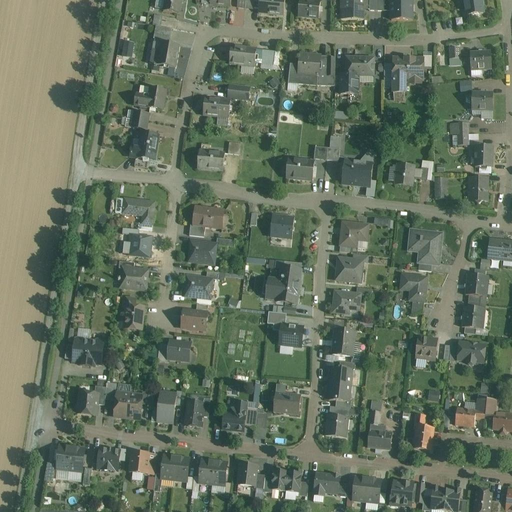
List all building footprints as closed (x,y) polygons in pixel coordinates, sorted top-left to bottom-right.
[(182,0),(166,0),(164,12),(180,14),(182,0)] [(245,0),(245,9),(253,9),(254,0),(245,0)] [(286,0),(260,0),(259,14),(284,16),(286,0)] [(321,2),(301,0),(299,18),(319,20),(321,2)] [(367,0),(342,0),(342,21),(364,21),(364,7),(368,7),(367,0)] [(377,0),(369,0),(370,12),(377,12),(377,0)] [(412,0),(391,0),(392,21),(412,21),(412,0)] [(481,0),(465,0),(467,16),(484,14),(483,6),(483,1),(482,1),(481,0)] [(179,21),(161,19),(159,29),(155,28),(153,39),(170,42),(172,30),(177,31),(179,21)] [(122,56),(132,58),(135,42),(125,40),(122,56)] [(180,46),(162,43),(159,66),(176,69),(180,46)] [(257,50),(232,47),(230,65),(255,68),(257,50)] [(450,48),(450,49),(450,60),(461,59),(461,48),(460,48),(450,48)] [(276,52),(263,51),(262,64),(274,66),(276,52)] [(484,53),(479,53),(471,54),(472,75),(479,75),(479,77),(482,76),(482,70),(492,70),(491,53),(484,53)] [(321,57),(301,55),(300,66),(299,79),(300,79),(299,85),(318,87),(321,57)] [(328,57),(321,57),(318,87),(335,87),(336,74),(327,73),(328,58),(328,57)] [(328,58),(327,73),(336,74),(336,59),(328,58)] [(374,59),(347,59),(346,76),(359,76),(374,77),(374,59)] [(424,60),(416,60),(406,60),(394,60),(394,78),(407,78),(407,80),(424,80),(424,60)] [(300,66),(291,65),(289,84),(299,85),(300,79),(299,79),(300,66)] [(346,76),(341,76),(341,95),(359,95),(359,76),(346,76)] [(460,81),(461,91),(473,91),(472,81),(460,81)] [(299,85),(289,84),(288,91),(298,92),(299,85)] [(244,88),(230,86),(229,99),(243,100),(244,88)] [(167,91),(151,89),(141,87),(140,95),(137,95),(135,106),(141,107),(148,108),(163,111),(167,91)] [(406,102),(405,93),(393,94),(394,102),(406,102)] [(485,94),(481,94),(473,94),(473,111),(493,111),(493,95),(485,94)] [(231,102),(206,99),(204,116),(229,119),(231,102)] [(150,114),(134,112),(133,119),(133,120),(149,123),(150,114)] [(149,123),(133,120),(132,128),(147,131),(149,123)] [(468,124),(457,125),(458,136),(469,135),(468,124)] [(159,137),(142,134),(140,148),(133,147),(131,158),(139,159),(149,161),(155,161),(159,137)] [(469,135),(458,136),(458,147),(469,147),(469,135)] [(242,145),(230,143),(229,155),(240,156),(242,145)] [(328,149),(316,148),(314,160),(327,161),(328,149)] [(493,149),(476,148),(475,168),(492,168),(492,161),(493,161),(493,156),(492,156),(493,149)] [(340,150),(328,149),(327,161),(339,162),(340,150)] [(225,155),(200,152),(198,169),(223,172),(225,155)] [(149,161),(139,159),(138,160),(136,160),(135,168),(148,170),(149,161)] [(315,163),(289,160),(287,179),(313,182),(315,163)] [(374,163),(345,160),(342,186),(371,189),(374,163)] [(434,164),(422,163),(421,171),(420,180),(420,181),(433,182),(434,164)] [(415,168),(398,166),(396,185),(412,187),(413,179),(420,180),(421,171),(414,170),(415,168)] [(488,181),(470,180),(469,202),(487,203),(488,181)] [(436,199),(446,199),(446,181),(436,181),(436,199)] [(156,203),(125,200),(124,215),(144,217),(143,225),(154,226),(156,203)] [(225,211),(196,208),(194,226),(206,228),(223,230),(225,211)] [(295,219),(274,217),(271,237),(292,240),(295,219)] [(143,225),(140,224),(139,231),(153,233),(154,226),(143,225)] [(369,227),(343,224),(341,247),(353,248),(357,248),(357,241),(367,242),(369,227)] [(206,228),(194,226),(191,225),(190,236),(205,238),(206,228)] [(442,235),(412,232),(410,248),(421,249),(420,263),(432,265),(438,265),(442,235)] [(138,236),(132,236),(129,256),(150,258),(153,238),(138,236)] [(236,242),(218,240),(217,245),(217,246),(235,248),(236,242)] [(511,243),(490,241),(488,259),(503,261),(503,262),(504,262),(504,261),(511,261),(511,243)] [(217,245),(192,243),(189,263),(204,265),(204,263),(215,264),(217,246),(217,245)] [(354,261),(339,260),(337,281),(361,284),(363,262),(354,261)] [(302,264),(289,263),(288,271),(301,272),(302,264)] [(432,265),(420,263),(419,271),(432,273),(432,265)] [(135,270),(123,269),(123,270),(122,280),(119,279),(118,282),(124,282),(123,289),(146,292),(149,271),(135,270)] [(301,272),(288,271),(285,270),(283,280),(280,279),(279,286),(269,284),(267,299),(277,301),(277,302),(297,305),(301,273),(301,272)] [(221,274),(208,272),(207,280),(213,280),(213,281),(220,281),(221,274)] [(428,278),(403,275),(401,291),(411,292),(410,302),(413,302),(424,304),(425,304),(428,278)] [(474,276),(468,275),(466,296),(487,298),(489,277),(486,277),(474,276)] [(207,280),(188,278),(186,297),(200,299),(200,297),(211,298),(213,281),(213,280),(207,280)] [(357,295),(335,293),(333,313),(344,315),(345,310),(359,311),(361,296),(357,295)] [(137,300),(124,299),(124,307),(128,307),(136,308),(137,300)] [(210,303),(198,302),(197,311),(208,312),(210,303)] [(424,304),(413,302),(412,314),(423,315),(424,304)] [(136,308),(128,307),(125,330),(142,332),(144,309),(136,308)] [(486,310),(465,308),(462,328),(483,330),(486,310)] [(208,314),(184,311),(182,329),(192,330),(193,332),(197,332),(199,331),(206,332),(208,314)] [(295,316),(285,314),(284,322),(295,324),(295,316)] [(283,327),(280,349),(301,351),(304,330),(283,327)] [(356,333),(336,330),(333,355),(353,358),(356,333)] [(84,341),(82,339),(79,338),(76,341),(75,347),(74,361),(74,363),(80,363),(80,366),(87,367),(90,342),(84,341)] [(96,343),(90,342),(87,367),(95,368),(95,365),(102,366),(103,351),(104,344),(102,341),(99,340),(96,343)] [(430,342),(418,341),(416,359),(436,361),(438,341),(431,340),(430,342)] [(191,344),(174,342),(171,345),(170,346),(169,361),(189,363),(191,344)] [(485,346),(464,344),(460,347),(460,348),(459,361),(460,362),(467,362),(467,363),(469,366),(473,367),(476,364),(476,363),(483,364),(485,346)] [(170,346),(160,345),(158,363),(169,364),(169,361),(170,346)] [(75,347),(68,346),(65,360),(74,361),(75,347)] [(460,348),(451,347),(450,362),(459,363),(460,362),(459,361),(460,348)] [(111,352),(103,351),(102,364),(110,365),(111,352)] [(356,364),(341,363),(340,369),(353,370),(353,371),(355,371),(356,364)] [(340,369),(333,368),(331,385),(351,387),(353,371),(353,370),(340,369)] [(351,387),(331,385),(330,401),(337,402),(350,403),(351,387)] [(107,388),(96,387),(95,396),(99,396),(98,406),(105,406),(106,401),(107,389),(107,388)] [(119,390),(107,389),(106,401),(117,402),(118,394),(119,390)] [(440,393),(433,392),(432,402),(439,403),(440,393)] [(155,394),(143,393),(143,397),(142,405),(153,406),(155,394)] [(177,395),(161,393),(159,409),(158,423),(174,425),(176,406),(177,395)] [(95,396),(80,394),(79,406),(76,408),(76,411),(78,414),(97,416),(98,406),(99,396),(95,396)] [(118,394),(117,402),(115,418),(128,419),(131,395),(118,394)] [(143,397),(131,395),(128,419),(140,421),(142,405),(143,397)] [(301,398),(276,395),(274,413),(300,416),(301,398)] [(487,401),(478,400),(477,411),(486,413),(487,401)] [(497,402),(487,401),(486,413),(496,414),(497,402)] [(204,405),(188,403),(186,426),(189,426),(189,427),(194,428),(194,427),(202,428),(203,418),(204,405)] [(382,404),(372,403),(369,426),(371,426),(380,427),(382,404)] [(236,410),(230,415),(226,414),(224,430),(244,433),(245,427),(247,409),(247,405),(237,404),(236,410)] [(336,408),(331,408),(330,416),(330,417),(346,419),(346,418),(346,416),(349,416),(350,410),(336,408)] [(258,410),(247,409),(245,427),(256,428),(258,410)] [(477,411),(458,409),(456,426),(475,428),(475,420),(485,421),(486,413),(477,411)] [(511,415),(496,414),(486,413),(485,421),(495,423),(494,430),(501,431),(501,435),(506,436),(506,432),(511,432),(511,415)] [(266,441),(268,417),(259,416),(256,440),(266,441)] [(346,419),(330,417),(330,416),(328,416),(326,437),(347,439),(348,431),(353,432),(353,430),(354,428),(355,426),(353,424),(354,422),(349,421),(349,419),(346,418),(346,419)] [(424,417),(416,416),(415,430),(417,430),(417,427),(423,428),(424,417)] [(423,428),(417,427),(417,430),(414,449),(431,451),(434,430),(423,428)] [(379,433),(371,432),(369,449),(377,449),(376,453),(381,454),(382,450),(390,451),(392,434),(379,433)] [(73,449),(60,447),(57,470),(70,472),(73,449)] [(86,450),(73,449),(70,472),(83,473),(86,450)] [(121,452),(101,450),(99,466),(99,470),(118,473),(121,452)] [(151,455),(133,453),(130,473),(148,475),(150,461),(151,455)] [(178,458),(165,457),(163,475),(162,480),(175,482),(178,458)] [(190,460),(178,458),(175,482),(188,483),(190,460)] [(215,462),(203,461),(200,484),(213,486),(215,462)] [(228,464),(215,462),(213,486),(225,487),(228,464)] [(56,465),(48,464),(45,482),(54,483),(56,465)] [(258,467),(241,465),(239,485),(255,487),(256,487),(257,475),(258,467)] [(288,473),(280,472),(281,469),(275,468),(273,480),(272,491),(273,491),(286,492),(288,473)] [(93,470),(86,469),(84,486),(91,487),(93,470)] [(296,474),(288,473),(286,492),(299,494),(300,494),(301,483),(303,471),(297,471),(296,474)] [(163,475),(156,475),(154,492),(161,493),(162,480),(163,475)] [(266,476),(257,475),(256,487),(255,487),(255,489),(264,490),(265,479),(266,476)] [(333,477),(317,475),(315,496),(324,498),(325,494),(337,495),(338,495),(339,484),(340,476),(334,476),(333,477)] [(369,480),(356,478),(354,502),(366,503),(369,480)] [(273,480),(265,479),(264,490),(264,493),(272,494),(273,491),(272,491),(273,480)] [(382,481),(369,480),(366,503),(379,504),(382,481)] [(309,484),(301,483),(300,494),(299,494),(299,497),(308,498),(309,484)] [(409,485),(395,483),(394,492),(393,492),(391,504),(412,507),(412,502),(414,485),(414,484),(409,483),(409,485)] [(349,485),(339,484),(338,495),(337,495),(337,497),(348,498),(349,485)] [(426,486),(414,485),(412,502),(424,504),(424,497),(426,486)] [(440,488),(434,487),(432,498),(431,510),(432,511),(444,511),(447,491),(440,491),(440,488)] [(455,492),(447,491),(444,511),(459,511),(460,501),(462,490),(455,489),(455,492)] [(489,491),(481,490),(480,493),(476,493),(474,511),(491,511),(492,502),(493,495),(489,494),(489,491)] [(509,496),(502,496),(501,503),(500,511),(507,511),(508,511),(507,511),(509,496)] [(432,498),(424,497),(424,504),(423,511),(426,511),(431,511),(432,511),(431,510),(432,498)] [(467,511),(468,502),(460,501),(459,511),(467,511)] [(500,511),(501,503),(492,502),(491,511),(500,511)]
